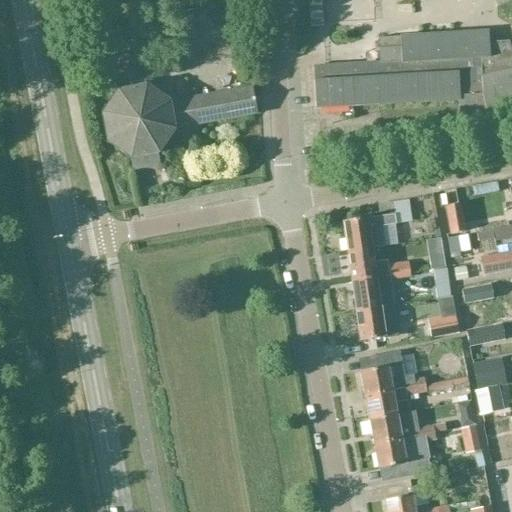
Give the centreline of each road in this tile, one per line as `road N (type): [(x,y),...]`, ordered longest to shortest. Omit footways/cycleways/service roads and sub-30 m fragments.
road 1 (residential): [(342,511),(286,202)]
road 2 (secondary): [(118,511),(68,243)]
road 3 (secondary): [(68,243),(22,0)]
road 4 (residential): [(286,202),(511,161)]
road 5 (residential): [(68,243),(286,202)]
road 6 (residential): [(286,202),(272,0)]
